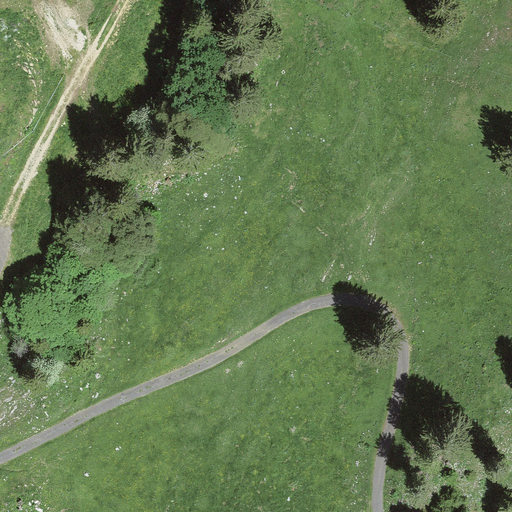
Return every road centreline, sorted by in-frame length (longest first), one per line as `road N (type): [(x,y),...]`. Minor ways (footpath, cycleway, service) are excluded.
road 1 (track): [(380,511),(404,353),(399,331),(368,302),(294,313),(182,376),(105,404),(0,459)]
road 2 (track): [(0,256),(43,142),(126,0)]
